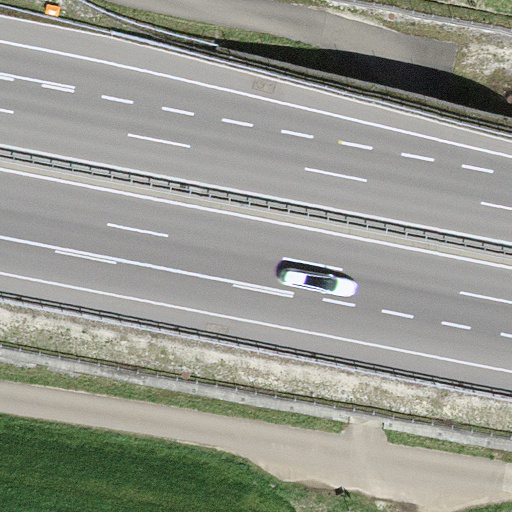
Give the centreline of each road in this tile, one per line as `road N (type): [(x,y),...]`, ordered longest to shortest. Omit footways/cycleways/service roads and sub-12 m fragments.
road 1 (track): [(173,0),(400,50),(414,89),(361,464)]
road 2 (motorway): [(511,209),(0,108)]
road 3 (motorway): [(0,203),(511,302)]
road 4 (track): [(0,403),(511,484)]
